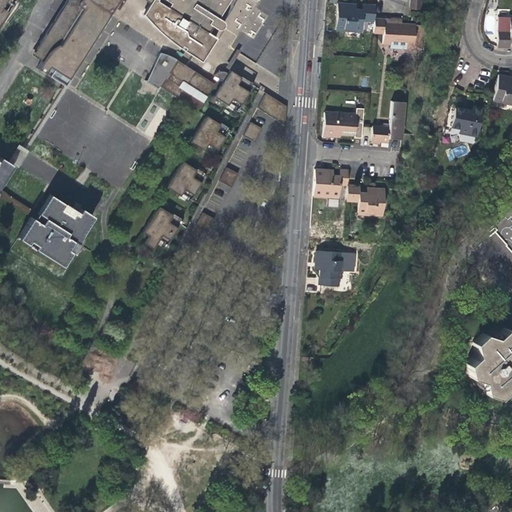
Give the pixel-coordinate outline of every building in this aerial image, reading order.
[(0,21),(13,0),(8,0),(0,14),(0,21)] [(0,0),(0,14),(8,0),(0,0)] [(61,0),(35,41),(45,46),(38,57),(33,65),(40,70),(42,66),(61,79),(72,63),(70,61),(109,0),(167,0),(170,2),(178,7),(174,14),(171,12),(166,21),(181,31),(183,32),(185,33),(187,34),(189,35),(191,36),(194,37),(196,38),(196,39),(197,39),(198,39),(199,39),(200,39),(201,39),(202,39),(206,32),(209,28),(210,29),(211,30),(213,31),(215,31),(218,30),(220,28),(221,27),(221,25),(221,23),(220,20),(219,18),(212,14),(220,0),(61,0)] [(156,0),(146,0),(149,1),(142,13),(145,18),(151,24),(160,33),(167,39),(174,45),(191,56),(199,62),(214,37),(206,32),(202,39),(201,39),(200,39),(199,39),(198,39),(197,39),(196,39),(196,38),(194,37),(191,36),(189,35),(187,34),(185,33),(183,32),(181,31),(166,21),(171,12),(174,14),(178,7),(170,2),(167,7),(156,0)] [(239,31),(254,38),(266,15),(237,0),(230,14),(233,15),(227,28),(238,34),(239,31)] [(418,3),(408,2),(407,10),(418,11),(418,3)] [(359,22),(371,23),(371,19),(371,17),(372,6),(360,5),(360,10),(352,10),(343,9),(343,5),(335,4),(333,31),(351,32),(351,31),(359,31),(359,22)] [(388,20),(371,19),(371,23),(370,34),(380,35),(380,44),(390,45),(393,49),(397,49),(399,46),(403,46),(403,50),(420,51),(421,26),(398,24),(399,19),(395,19),(388,18),(388,20)] [(511,21),(508,22),(508,20),(508,18),(496,18),(496,48),(508,48),(508,42),(511,41),(511,21)] [(28,52),(38,57),(45,46),(35,41),(28,52)] [(176,97),(193,70),(186,65),(175,58),(171,55),(167,54),(163,52),(159,51),(144,80),(156,88),(158,85),(176,97)] [(193,70),(176,97),(196,110),(213,83),(193,70)] [(227,102),(236,109),(250,88),(240,82),(242,79),(234,74),(232,77),(226,73),(224,72),(221,71),(217,72),(214,73),(212,76),(216,78),(221,81),(211,96),(225,106),(227,102)] [(511,84),(504,82),(505,78),(496,76),(491,100),(491,102),(509,106),(509,104),(511,104),(511,84)] [(246,82),(242,79),(240,82),(250,88),(251,85),(246,82)] [(256,108),(282,125),(284,105),(264,92),(256,108)] [(374,141),(378,141),(386,142),(386,138),(387,132),(401,133),(402,108),(396,102),(388,101),(387,123),(387,127),(380,126),(370,126),(369,141),(374,141)] [(234,112),(236,109),(227,102),(225,106),(234,112)] [(475,138),(480,111),(471,109),(470,113),(461,111),(453,110),(449,128),(457,130),(456,134),(475,138)] [(319,137),(332,138),(332,133),(351,135),(350,138),(350,139),(359,140),(362,111),(353,110),(352,117),(321,114),(319,137)] [(204,148),(213,153),(226,133),(217,128),(219,124),(204,115),(188,142),(202,151),(204,148)] [(248,122),(241,135),(253,142),(261,128),(248,122)] [(223,127),(219,124),(217,128),(226,133),(228,130),(223,127)] [(390,149),(399,150),(400,140),(391,139),(390,149)] [(211,157),(213,153),(204,148),(202,151),(206,153),(211,157)] [(0,175),(8,163),(0,157),(0,175)] [(180,193),(189,199),(202,178),(193,173),(195,170),(180,161),(164,187),(178,196),(180,193)] [(224,167),(217,180),(229,187),(236,173),(224,167)] [(199,172),(195,170),(193,173),(202,178),(204,175),(199,172)] [(336,186),(344,186),(345,178),(345,170),(337,170),(337,177),(330,176),(323,176),(323,171),(312,170),(310,196),(329,197),(329,195),(335,196),(336,186)] [(383,190),(374,189),(373,194),(364,193),(356,193),(357,187),(344,186),(343,202),(356,203),(355,213),(362,213),(362,215),(381,216),(383,190)] [(34,212),(0,190),(0,198),(28,216),(37,222),(40,216),(34,212)] [(47,193),(34,212),(40,216),(37,222),(28,216),(15,237),(60,266),(70,251),(65,248),(70,241),(66,238),(69,234),(75,238),(79,232),(77,231),(89,214),(77,206),(75,211),(73,213),(69,210),(67,214),(57,208),(60,202),(47,193)] [(187,202),(189,199),(180,193),(178,196),(182,199),(187,202)] [(75,211),(60,202),(57,208),(67,214),(69,210),(73,213),(75,211)] [(156,238),(165,243),(178,223),(169,218),(171,215),(157,206),(140,232),(146,236),(154,241),(156,238)] [(201,212),(193,226),(206,232),(213,219),(201,212)] [(173,217),(171,215),(169,218),(178,223),(180,221),(173,217)] [(150,249),(155,241),(154,241),(146,236),(141,244),(150,249)] [(163,246),(165,243),(156,238),(154,241),(155,241),(159,244),(163,246)] [(314,248),(313,266),(318,266),(317,271),(317,282),(337,283),(338,267),(350,268),(352,250),(314,248)] [(466,369),(467,377),(486,384),(488,395),(505,401),(511,400),(511,396),(511,331),(508,339),(501,340),(478,332),(473,346),(473,349),(466,369)]
